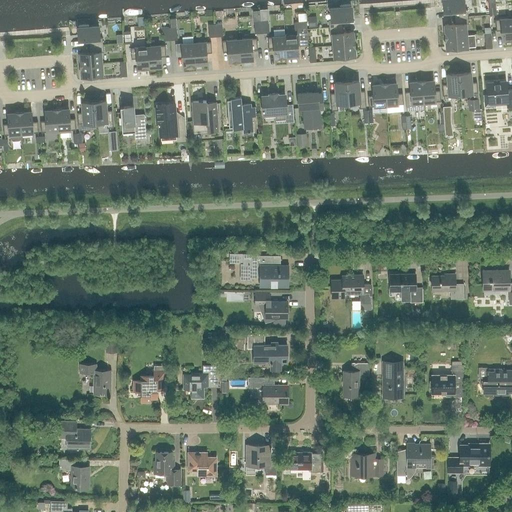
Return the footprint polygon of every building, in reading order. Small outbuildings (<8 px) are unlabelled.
[(465,9),(464,0),(442,0),(444,12),(454,11),(455,18),(468,16),(468,9),(465,9)] [(353,19),(352,7),(350,7),(350,4),(341,5),(342,7),(331,8),(332,20),(329,20),(329,27),(343,26),(342,20),(353,19)] [(469,24),(468,16),(455,18),(455,24),(445,25),(446,37),(467,35),(466,24),(469,24)] [(511,39),(511,18),(496,19),(496,31),(502,30),(503,40),(511,39)] [(169,19),(170,28),(171,41),(178,40),(177,28),(176,19),(169,19)] [(262,21),(255,21),(256,34),(264,33),(262,21)] [(295,35),(285,36),(287,57),(299,56),(298,46),(308,45),(306,21),(294,22),(295,35)] [(100,38),(99,26),(88,27),(88,25),(80,25),(80,28),(78,28),(79,40),(89,39),(90,46),(103,45),(103,38),(100,38)] [(355,44),(354,32),(343,33),(343,26),(329,27),(330,35),(333,34),(334,46),(355,44)] [(475,34),(467,35),(446,37),(447,49),(476,46),(475,34)] [(287,57),(285,36),(269,37),(268,37),(269,48),(274,48),(275,58),(287,57)] [(258,49),(257,38),(240,39),(241,61),(253,60),(252,50),(258,49)] [(241,61),(240,39),(222,41),(223,52),(229,51),(229,61),(241,61)] [(207,53),(212,53),(211,41),(211,42),(194,43),(196,64),(207,63),(207,53)] [(182,44),(176,44),(176,51),(183,51),(184,65),(196,64),(194,43),(182,44)] [(355,56),(355,44),(334,46),(334,57),(355,56)] [(104,52),(103,45),(90,46),(90,53),(80,53),(81,65),(102,63),(101,52),(104,52)] [(166,56),(166,45),(148,46),(150,68),(162,67),(161,57),(166,56)] [(150,68),(148,46),(131,48),(132,59),(137,59),(138,69),(150,68)] [(103,75),(102,63),(81,65),(82,77),(103,75)] [(472,82),(471,72),(459,73),(461,94),(472,94),(473,99),(471,99),(471,109),(473,109),(474,119),(482,119),(481,109),(479,109),(477,82),(472,82)] [(461,94),(459,73),(447,74),(448,84),(442,84),(443,96),(461,94)] [(441,101),(440,90),(435,90),(434,80),(422,81),(424,102),(441,101)] [(360,91),(359,81),(347,82),(349,103),(360,102),(360,108),(366,108),(367,108),(365,90),(360,91)] [(424,102),(422,81),(410,82),(411,92),(406,93),(407,111),(424,110),(424,102)] [(511,105),(511,88),(507,89),(506,81),(487,83),(488,95),(485,95),(486,105),(496,105),(496,101),(507,100),(507,106),(511,105)] [(349,103),(347,82),(335,83),(336,93),(330,93),(332,111),(333,111),(332,110),(338,110),(338,104),(349,103)] [(404,104),(403,93),(397,93),(397,83),(385,84),(386,106),(404,104)] [(386,106),(385,84),(373,85),(374,95),(368,96),(369,107),(386,106)] [(312,95),(312,92),(298,93),(299,108),(304,108),(305,124),(320,123),(319,109),(323,109),(322,94),(312,95)] [(286,106),(285,94),(277,95),(277,93),(270,94),(270,96),(263,96),(263,109),(263,111),(264,111),(264,114),(274,113),(275,122),(294,120),(293,106),(286,106)] [(241,98),(227,99),(229,126),(243,125),(243,132),(248,132),(251,132),(253,132),(253,136),(254,136),(252,117),(256,116),(255,108),(256,108),(256,107),(252,107),(251,102),(251,103),(242,104),(241,94),(240,94),(241,98)] [(96,123),(94,101),(82,102),(83,112),(78,113),(79,130),(80,130),(97,129),(96,122),(96,123)] [(107,111),(106,101),(94,101),(96,123),(96,122),(107,122),(107,128),(113,127),(113,128),(114,128),(112,110),(107,111)] [(206,101),(193,102),(195,122),(193,122),(194,131),(208,129),(208,132),(218,131),(215,102),(207,103),(206,101)] [(145,114),(144,114),(144,116),(134,116),(133,102),(133,106),(121,107),(123,132),(135,131),(135,136),(146,135),(146,138),(147,138),(145,114)] [(176,119),(174,103),(158,104),(159,107),(157,107),(158,123),(160,123),(161,136),(174,135),(175,141),(186,140),(185,119),(176,119)] [(451,120),(452,105),(443,106),(445,126),(452,125),(451,120)] [(76,130),(75,118),(70,119),(69,109),(57,110),(59,131),(76,130)] [(59,131),(57,110),(45,111),(46,121),(41,121),(42,132),(59,131)] [(33,122),(32,112),(20,113),(22,134),(39,133),(38,121),(33,122)] [(22,139),(22,134),(20,113),(8,114),(9,124),(3,124),(4,135),(11,135),(11,140),(22,139)] [(454,134),(452,125),(445,126),(445,135),(454,134)] [(298,134),(299,146),(307,145),(307,134),(298,134)] [(224,153),(223,139),(215,139),(216,153),(224,153)] [(257,254),(243,254),(236,253),(236,263),(241,263),(241,270),(243,270),(243,278),(257,278),(257,277),(261,277),(261,285),(287,286),(287,266),(273,266),(273,255),(257,255),(257,254)] [(484,290),(509,290),(510,303),(511,303),(511,282),(509,283),(509,269),(483,270),(484,290)] [(451,299),(464,299),(464,284),(456,284),(455,274),(445,274),(445,276),(432,276),(432,291),(451,291),(451,299)] [(416,289),(416,275),(390,275),(390,291),(402,290),(404,301),(411,300),(411,302),(423,302),(423,288),(416,289)] [(364,285),(363,276),(342,276),(343,280),(332,281),(332,297),(345,297),(344,293),(360,293),(361,310),(372,310),(371,285),(364,285)] [(255,305),(266,305),(266,311),(264,312),(267,322),(277,320),(277,319),(277,318),(287,318),(287,302),(270,302),(270,294),(255,294),(255,305)] [(287,354),(287,345),(265,345),(265,334),(248,334),(248,348),(254,348),(254,362),(271,362),(271,369),(281,369),(281,354),(287,354)] [(117,352),(117,336),(106,336),(106,352),(117,352)] [(369,375),(369,363),(352,363),(352,371),(343,371),(343,396),(359,396),(359,375),(369,375)] [(383,396),(403,396),(403,363),(383,363),(383,396)] [(111,380),(111,370),(97,370),(97,364),(80,364),(80,373),(93,373),(93,394),(109,394),(109,380),(111,380)] [(463,382),(463,364),(452,364),(452,374),(432,374),(432,393),(446,393),(446,396),(455,396),(455,382),(463,382)] [(218,365),(212,365),(211,373),(192,373),(192,374),(184,374),(184,389),(192,389),(192,398),(204,398),(204,386),(208,386),(208,384),(218,384),(218,365)] [(164,386),(164,372),(164,366),(154,366),(154,376),(146,376),(146,381),(134,381),(134,391),(138,391),(138,395),(141,395),(141,402),(150,402),(150,398),(157,398),(157,386),(164,386)] [(511,371),(502,371),(487,370),(487,367),(479,367),(479,377),(480,378),(480,382),(486,382),(486,391),(496,391),(496,392),(511,392),(511,371)] [(273,377),(248,377),(248,387),(264,387),(264,403),(287,403),(287,385),(273,385),(273,377)] [(90,448),(90,433),(84,433),(84,429),(76,429),(76,421),(60,420),(59,438),(68,438),(68,448),(90,448)] [(277,474),(277,460),(271,460),(271,444),(246,444),(246,467),(265,466),(265,475),(277,474)] [(430,456),(430,444),(408,444),(408,458),(397,458),(397,475),(407,475),(409,479),(411,478),(413,475),(415,471),(416,468),(416,466),(416,463),(426,463),(426,468),(434,468),(434,456),(430,456)] [(489,464),(489,444),(476,444),(476,446),(461,446),(461,458),(449,458),(449,471),(462,471),(462,464),(489,464)] [(180,484),(180,469),(174,469),(174,465),(172,465),(172,452),(156,452),(156,462),(154,462),(154,473),(168,473),(168,485),(180,484)] [(216,468),(216,457),(208,457),(208,452),(188,452),(188,470),(200,470),(200,475),(215,475),(215,468),(216,468)] [(310,472),(321,472),(321,453),(311,453),(311,452),(290,452),(290,469),(310,469),(310,472)] [(383,474),(383,458),(376,458),(376,454),(351,454),(351,474),(383,474)] [(89,488),(89,467),(75,467),(75,460),(59,459),(59,469),(72,470),(72,488),(89,488)] [(88,511),(79,511),(72,511),(66,510),(66,502),(52,502),(51,511),(88,511)] [(369,511),(370,503),(347,504),(346,511),(369,511)]
